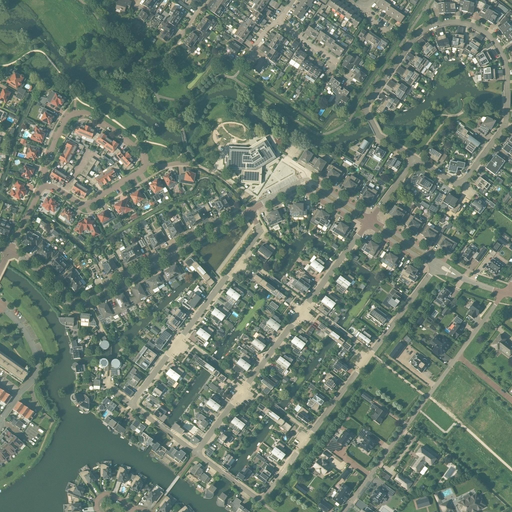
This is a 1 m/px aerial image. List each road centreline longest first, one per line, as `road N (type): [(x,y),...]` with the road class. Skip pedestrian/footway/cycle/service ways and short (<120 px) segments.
road 1 (residential): [(415,157),(377,134),(364,108),(424,29),(451,22),(488,33),(504,58),(506,90)]
road 2 (residential): [(260,501),(436,269)]
road 3 (residential): [(196,452),(366,224)]
road 4 (residential): [(249,210),(81,304),(69,303),(10,251)]
road 5 (residential): [(45,185),(82,205),(145,164),(124,138),(75,113),(63,122),(44,179)]
road 6 (residential): [(343,511),(502,291)]
road 7 (residential): [(131,405),(259,233),(249,210)]
